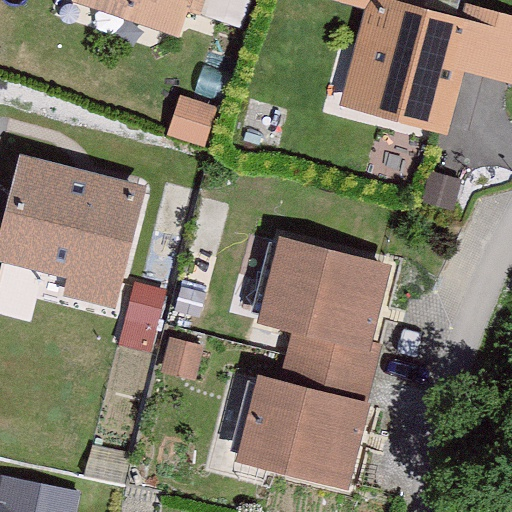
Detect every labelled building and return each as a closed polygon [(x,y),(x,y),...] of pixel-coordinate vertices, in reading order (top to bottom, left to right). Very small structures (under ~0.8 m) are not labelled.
[(176,0),(104,0),(169,22),(175,2),(176,0)] [(242,25),(250,0),(208,0),(204,12),(242,25)] [(361,103),(439,124),(454,65),(511,80),(511,17),(470,7),(464,27),(416,14),(419,0),(355,0),(377,6),(364,52),(371,64),(361,103)] [(182,101),(173,130),(202,140),(211,111),(182,101)] [(114,281),(137,191),(25,163),(3,252),(114,281)] [(452,209),(460,180),(431,171),(423,201),(452,209)] [(291,356),(368,376),(377,343),(365,340),(383,268),(284,242),(265,318),(298,326),(291,356)] [(133,276),(126,337),(157,341),(165,280),(133,276)] [(172,339),(166,363),(195,371),(201,347),(172,339)] [(361,406),(368,376),(291,356),(283,386),(263,380),(244,456),(343,481),(361,406)] [(73,511),(78,492),(55,488),(4,477),(0,494),(0,511),(73,511)]
